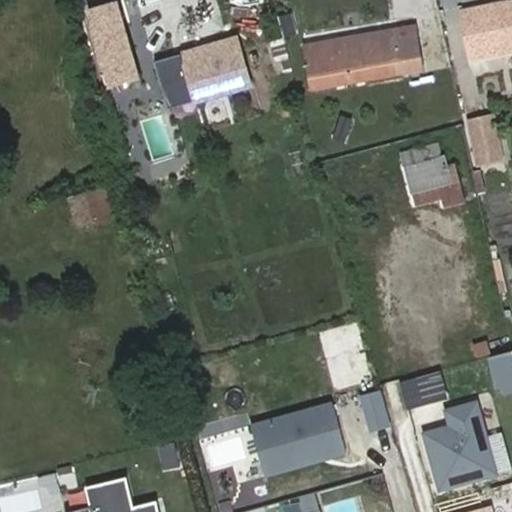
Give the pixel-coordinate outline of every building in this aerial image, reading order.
[(471,58),(511,49),(511,2),(461,13),(471,58)] [(100,29),(96,18),(86,20),(106,85),(134,78),(118,25),(100,29)] [(302,49),(310,91),(418,71),(412,37),(391,41),(390,33),(302,49)] [(155,63),(169,109),(207,99),(233,92),(248,86),(235,40),(155,63)] [(466,119),(473,147),(497,141),(491,113),(466,119)] [(437,141),(401,151),(411,191),(437,185),(441,197),(443,206),(464,200),(453,161),(446,163),(443,152),(440,152),(437,141)] [(497,141),(473,147),(477,165),(501,159),(497,141)] [(437,185),(411,191),(415,204),(441,197),(437,185)] [(69,199),(84,245),(121,233),(106,186),(69,199)] [(486,337),(471,342),(475,355),(490,351),(486,337)] [(477,402),(447,411),(451,426),(426,433),(441,488),(497,473),(477,402)] [(330,404),(254,424),(267,475),(344,454),(330,404)] [(126,480),(90,489),(95,508),(79,511),(156,511),(155,505),(133,511),(126,480)]
